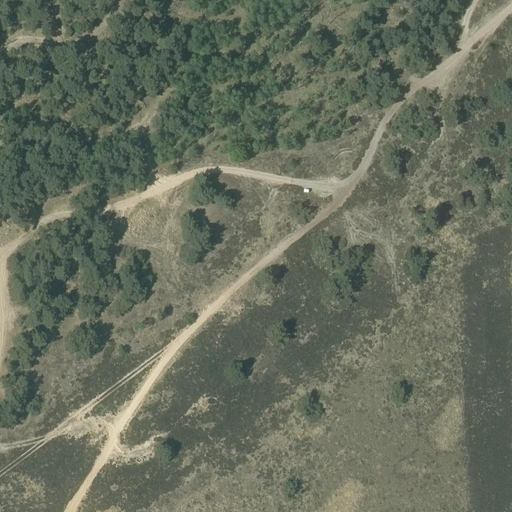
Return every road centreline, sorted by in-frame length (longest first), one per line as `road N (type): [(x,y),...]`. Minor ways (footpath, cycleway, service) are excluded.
road 1 (track): [(511,10),(401,100),(346,185),(184,331),(137,396),(73,511)]
road 2 (track): [(335,194),(250,171),(211,170),(113,208),(73,211),(0,253)]
road 3 (track): [(184,331),(171,332),(0,475)]
road 4 (track): [(130,0),(90,37),(0,37)]
